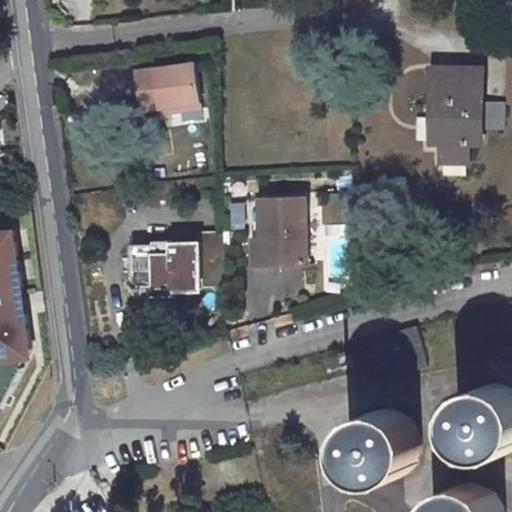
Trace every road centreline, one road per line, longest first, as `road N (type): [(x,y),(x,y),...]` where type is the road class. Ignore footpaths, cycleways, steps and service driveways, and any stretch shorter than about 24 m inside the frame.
road 1 (residential): [(61,428),(181,403),(237,355),(511,284)]
road 2 (tertiary): [(61,428),(74,375),(32,46)]
road 3 (residential): [(32,46),(299,12)]
